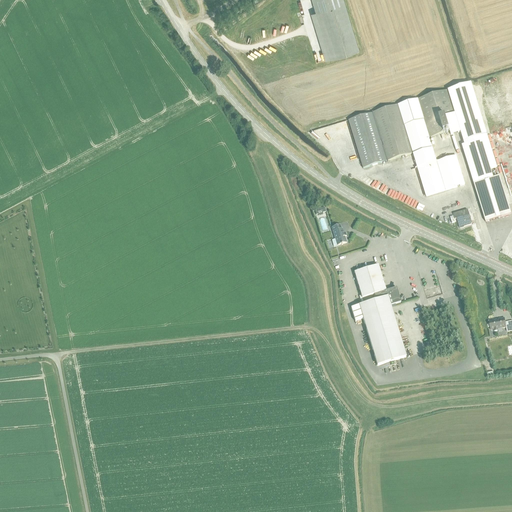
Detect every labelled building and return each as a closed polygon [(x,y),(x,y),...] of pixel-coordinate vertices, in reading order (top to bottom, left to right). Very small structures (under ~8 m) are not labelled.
[(343,0),(311,0),(330,59),(359,50),(343,0)] [(471,84),(448,91),(464,142),(487,135),(471,84)] [(445,117),(455,115),(447,91),(418,100),(430,138),(450,132),(445,117)] [(374,113),(388,161),(412,154),(398,106),(374,113)] [(349,121),(363,169),(387,162),(373,114),(349,121)] [(424,120),(405,126),(426,197),(465,185),(456,156),(437,162),(424,120)] [(348,133),(342,134),(349,166),(355,164),(348,133)] [(488,138),(462,146),(474,184),(493,178),(491,170),(497,168),(488,138)] [(474,184),(486,222),(511,214),(500,176),(493,178),(474,184)] [(467,210),(453,214),(455,219),(457,219),(459,229),(460,229),(464,228),(464,227),(471,225),(470,219),(470,218),(469,215),(468,211),(467,210)] [(340,225),(331,228),(335,240),(332,241),(334,247),(337,246),(341,245),(343,245),(342,244),(346,243),(345,237),(347,236),(345,232),(343,233),(342,229),(340,225)] [(355,322),(363,319),(377,366),(406,357),(390,306),(401,303),(396,288),(386,291),(378,265),(354,273),(364,304),(351,308),(355,322)] [(493,320),(489,321),(490,330),(494,329),(494,332),(498,331),(497,328),(502,327),(502,329),(506,328),(507,332),(511,330),(511,321),(505,323),(504,318),(501,319),(501,318),(499,319),(493,320)]
